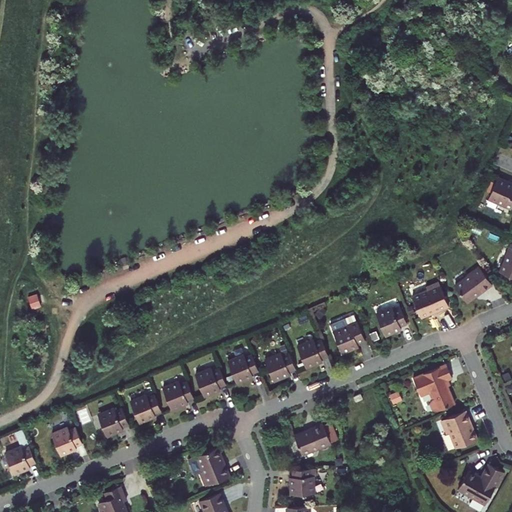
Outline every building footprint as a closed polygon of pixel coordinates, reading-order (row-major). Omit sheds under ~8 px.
[(511,182),(499,177),(490,199),(511,207),(511,182)] [(511,244),(508,255),(509,255),(502,272),(511,275),(511,244)] [(470,277),(456,286),(466,303),(481,294),(493,287),(480,267),(468,275),(470,277)] [(439,284),(427,289),(428,291),(412,298),(421,319),(449,308),(439,284)] [(393,310),(392,307),(376,314),(385,335),(401,329),(400,326),(407,324),(400,307),(393,310)] [(365,340),(357,321),(334,331),(343,352),(359,345),(357,343),(365,340)] [(322,358),(329,355),(322,339),(315,342),(314,339),(298,345),(307,367),(317,363),(317,362),(323,360),(322,358)] [(289,371),(297,368),(290,352),(283,355),(282,352),(266,359),(275,380),(285,376),(284,375),(290,373),(289,371)] [(252,373),(259,370),(253,354),(246,357),(245,354),(228,361),(237,382),(247,378),(247,377),(253,375),(252,373)] [(439,409),(455,403),(448,385),(446,379),(449,378),(453,376),(448,364),(414,377),(421,395),(430,391),(432,397),(431,401),(433,408),(439,409)] [(220,386),(227,383),(220,367),(213,370),(212,368),(196,374),(205,396),(215,392),(215,391),(221,388),(220,386)] [(188,400),(194,397),(188,380),(181,383),(180,381),(164,387),(172,409),(182,405),(182,404),(188,402),(188,400)] [(155,413),(162,410),(155,394),(148,397),(147,394),(131,401),(140,422),(150,418),(149,417),(156,415),(155,413)] [(123,426),(130,424),(123,408),(116,411),(114,408),(98,414),(107,436),(118,432),(117,431),(123,428),(123,426)] [(457,447),(479,439),(475,429),(473,430),(471,424),(473,423),(467,410),(442,419),(448,433),(451,432),(457,447)] [(326,425),(333,443),(342,439),(335,421),(326,425)] [(311,429),(312,430),(297,436),(304,454),(319,448),(320,450),(334,445),(333,443),(326,425),(325,423),(311,429)] [(76,445),(83,443),(77,427),(69,430),(68,427),(52,434),(61,455),(71,451),(70,450),(77,447),(76,445)] [(29,465),(37,462),(30,446),(23,449),(22,446),(6,453),(14,474),(25,470),(25,469),(30,467),(29,465)] [(208,485),(232,475),(226,462),(225,463),(222,456),(224,455),(220,446),(199,455),(205,470),(202,471),(208,485)] [(459,488),(486,503),(505,470),(490,462),(481,478),(478,477),(480,474),(478,471),(474,469),(470,469),(459,488)] [(296,469),(296,477),(294,477),(295,484),(294,484),(294,494),(318,493),(317,476),(313,476),(313,468),(296,469)] [(128,500),(121,484),(107,490),(110,497),(108,498),(100,501),(103,510),(106,508),(107,511),(129,511),(125,501),(128,500)] [(223,491),(201,500),(206,511),(230,511),(227,504),(228,504),(223,491)]
